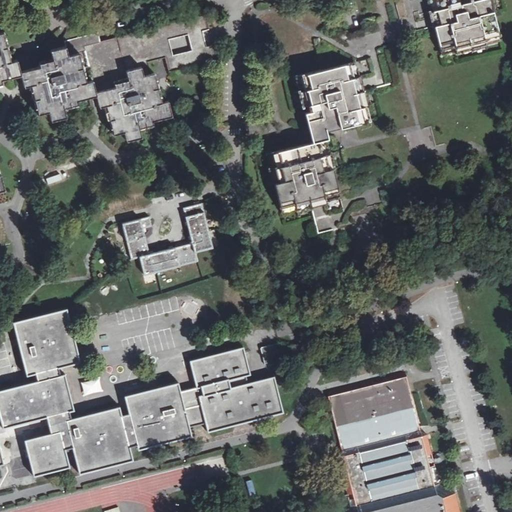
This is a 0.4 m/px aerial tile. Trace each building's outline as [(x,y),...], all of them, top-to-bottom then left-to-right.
[(395,0),(404,34),(435,26),(441,52),(456,49),(456,47),(484,40),(484,41),(500,37),(493,12),(492,11),(488,0),(395,0)] [(21,72),(22,75),(25,86),(31,85),(36,83),(43,113),(50,111),(52,120),(66,117),(64,107),(63,104),(77,100),(97,95),(100,107),(106,105),(111,104),(118,133),(125,132),(127,141),(141,137),(139,128),(138,125),(152,121),(172,116),(168,102),(162,103),(157,104),(149,75),(151,74),(148,63),(166,58),(169,72),(217,60),(206,15),(101,43),(88,46),(86,36),(65,41),(66,47),(51,51),(53,60),(54,63),(40,67),(34,68),(21,72)] [(312,143),(323,140),(328,139),(327,134),(324,123),(331,121),(330,116),(337,114),(340,127),(367,120),(364,105),(365,105),(361,91),(392,83),(376,20),(362,24),(364,32),(349,36),(348,31),(323,37),(314,39),(322,70),(299,76),(303,90),(304,90),(308,104),(309,104),(311,111),(305,113),(311,138),(312,143)] [(0,33),(0,37),(7,63),(11,62),(4,33),(0,33)] [(98,33),(86,36),(88,46),(101,43),(98,33)] [(0,80),(1,80),(22,75),(21,72),(20,67),(18,60),(11,62),(7,63),(0,37),(0,80)] [(157,104),(162,103),(154,73),(151,74),(149,75),(157,104)] [(36,83),(31,85),(39,114),(43,113),(36,83)] [(111,104),(106,105),(108,112),(114,135),(118,133),(111,104)] [(323,140),(312,143),(306,144),(269,154),(273,168),(274,167),(278,182),(274,183),(281,211),(295,207),(296,208),(310,205),(318,233),(353,224),(352,217),(369,213),(371,220),(392,214),(380,169),(340,179),(337,167),(332,169),(328,154),(326,155),(323,140)] [(143,228),(152,225),(149,217),(123,224),(132,259),(141,257),(145,274),(197,261),(195,252),(213,248),(201,205),(184,209),(193,244),(150,255),(143,228)] [(0,466),(3,466),(0,454),(0,447),(26,440),(34,475),(69,466),(65,449),(74,447),(80,472),(132,459),(129,446),(138,444),(139,448),(191,435),(189,426),(206,422),(209,431),(283,412),(274,377),(248,384),(245,375),(249,374),(243,348),(191,362),(198,387),(180,392),(178,383),(126,397),(130,413),(121,415),(119,407),(72,420),(69,410),(74,409),(65,375),(60,376),(58,367),(80,361),(67,309),(14,323),(28,375),(36,372),(38,381),(0,391),(0,466)] [(295,356),(310,352),(307,342),(292,346),(295,356)] [(266,365),(283,361),(279,343),(262,348),(266,365)] [(166,360),(169,374),(187,371),(185,357),(166,360)] [(462,511),(459,493),(438,497),(430,454),(432,454),(428,434),(420,436),(408,377),(329,393),(353,511),(462,511)] [(81,383),(85,395),(102,391),(99,378),(81,383)]
